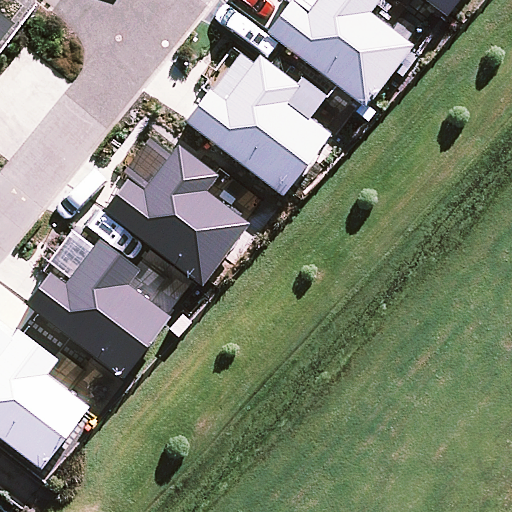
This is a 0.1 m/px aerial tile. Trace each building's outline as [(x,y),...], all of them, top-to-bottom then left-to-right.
[(288,4),(263,37),(362,112),(410,50),(365,16),(376,1),(375,0),(317,0),(305,17),(288,4)] [(282,0),(288,4),(305,17),(317,0),(282,0)] [(413,0),(445,23),(462,0),(413,0)] [(0,44),(12,29),(0,19),(0,44)] [(209,95),(223,106),(252,68),(238,57),(209,95)] [(207,93),(182,125),(281,200),(329,138),(307,121),(284,104),(295,89),(258,61),(252,68),(223,106),(209,95),(207,93)] [(295,89),(284,104),(307,121),(323,100),(300,83),(295,89)] [(127,182),(102,214),(201,290),(249,227),(204,193),(215,179),(176,148),(141,193),(127,182)] [(48,277),(23,309),(123,383),(170,321),(125,287),(136,272),(99,244),(64,289),(48,277)] [(0,355),(11,341),(0,331),(0,355)] [(0,443),(38,474),(87,412),(42,377),(54,363),(17,334),(11,341),(0,355),(0,443)]
